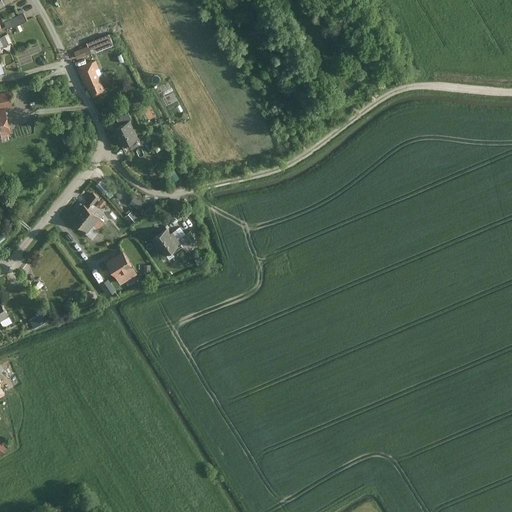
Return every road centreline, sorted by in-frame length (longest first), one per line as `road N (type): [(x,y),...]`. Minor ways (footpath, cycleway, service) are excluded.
road 1 (track): [(511,92),(409,87),(306,157),(186,193),(138,186),(102,153)]
road 2 (residential): [(64,61),(103,146),(52,215)]
